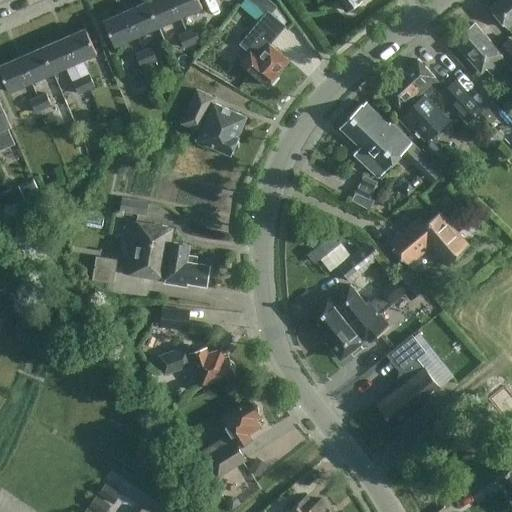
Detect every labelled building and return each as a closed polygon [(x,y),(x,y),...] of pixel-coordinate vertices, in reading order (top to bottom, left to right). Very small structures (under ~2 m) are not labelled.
[(149,0),(147,1),(158,26),(180,17),(172,0),(149,0)] [(172,0),(180,17),(202,7),(198,0),(172,0)] [(244,0),(244,1),(240,5),(253,17),(259,21),(268,10),(271,13),(283,23),(287,21),(278,6),(270,0),(244,0)] [(338,0),(346,11),(349,9),(353,9),(358,5),(359,1),(360,0),(338,0)] [(511,0),(498,0),(490,7),(507,28),(511,23),(511,0)] [(143,51),(151,47),(145,32),(158,26),(147,1),(126,10),(136,36),(141,46),(143,51)] [(104,20),(115,45),(126,40),(131,51),(141,46),(136,36),(126,10),(104,20)] [(268,86),(280,72),(279,72),(282,68),(288,61),(288,60),(270,44),(275,38),(276,36),(280,32),(286,25),(283,23),(271,13),(268,10),(259,21),(259,22),(257,24),(248,35),(246,37),(240,44),(244,47),(250,53),(241,63),(268,86)] [(511,40),(509,37),(497,48),(475,23),(454,41),(481,72),(486,68),(492,76),(508,62),(511,65),(511,40)] [(81,78),(89,74),(82,60),(97,53),(86,28),(64,38),(75,63),(81,78)] [(194,28),(186,32),(192,44),(200,40),(194,28)] [(192,44),(186,32),(178,35),(183,47),(192,44)] [(53,72),(75,63),(64,38),(42,47),(53,72)] [(37,97),(46,93),(39,78),(53,72),(42,47),(20,57),(31,82),(37,97)] [(143,51),(148,63),(156,59),(151,47),(143,51)] [(140,66),(148,63),(143,51),(135,54),(140,66)] [(31,82),(20,57),(0,65),(0,70),(9,91),(31,82)] [(425,143),(450,120),(428,95),(441,83),(418,59),(384,91),(405,113),(398,119),(411,133),(413,130),(425,143)] [(144,73),(128,80),(133,93),(150,86),(144,73)] [(81,78),(86,90),(94,86),(89,74),(81,78)] [(78,93),(86,90),(81,78),(73,81),(78,93)] [(467,123),(482,109),(456,79),(440,93),(467,123)] [(37,97),(43,109),(51,105),(46,93),(37,97)] [(231,154),(232,151),(233,151),(235,151),(237,149),(238,147),(239,145),(239,142),(238,141),(237,140),(238,137),(237,136),(246,117),(195,94),(180,127),(198,135),(196,138),(231,154)] [(35,112),(43,109),(37,97),(29,100),(35,112)] [(388,124),(366,102),(341,128),(360,146),(354,154),(379,177),(400,153),(418,169),(429,157),(411,141),(391,122),(388,124)] [(1,104),(0,104),(0,151),(15,145),(8,129),(12,128),(1,104)] [(366,174),(354,200),(370,207),(382,182),(366,174)] [(25,200),(40,193),(33,178),(18,185),(25,200)] [(0,194),(0,198),(5,209),(17,204),(11,190),(0,194)] [(119,211),(146,216),(149,201),(122,197),(119,211)] [(425,224),(419,217),(389,242),(408,265),(431,246),(446,265),(469,245),(458,232),(467,225),(456,212),(447,219),(440,211),(425,224)] [(173,227),(132,220),(124,273),(165,280),(165,281),(188,285),(188,282),(206,285),(210,265),(195,263),(197,256),(188,254),(189,244),(171,241),(173,227)] [(314,264),(340,244),(332,234),(306,254),(314,264)] [(368,241),(339,265),(351,280),(381,257),(368,241)] [(96,256),(96,258),(92,280),(114,283),(118,259),(96,256)] [(371,303),(326,340),(341,358),(367,337),(370,341),(390,326),(382,316),(405,297),(410,303),(425,291),(410,272),(371,303)] [(307,316),(326,340),(371,303),(369,301),(366,304),(350,285),(331,301),(329,298),(307,316)] [(190,310),(163,308),(161,328),(188,331),(190,310)] [(399,370),(397,389),(377,404),(395,427),(409,416),(414,416),(422,410),(422,406),(430,399),(428,397),(440,387),(417,358),(425,352),(412,334),(386,355),(399,370)] [(234,370),(234,369),(234,366),(234,364),(233,361),(231,359),(229,358),(228,356),(225,357),(222,348),(208,353),(206,347),(191,352),(188,344),(158,355),(164,373),(194,362),(202,384),(234,373),(233,371),(234,370)] [(249,399),(219,417),(229,433),(200,450),(216,476),(244,459),(237,447),(251,438),(248,433),(260,426),(255,417),(259,415),(257,413),(258,412),(258,410),(258,408),(257,405),(255,403),(253,402),(252,402),(250,402),(249,399)] [(262,477),(269,464),(257,457),(250,471),(262,477)] [(511,465),(495,479),(511,500),(511,465)] [(333,511),(322,498),(314,505),(306,496),(288,511),(333,511)] [(242,504),(238,499),(232,498),(227,501),(233,510),(242,504)]
